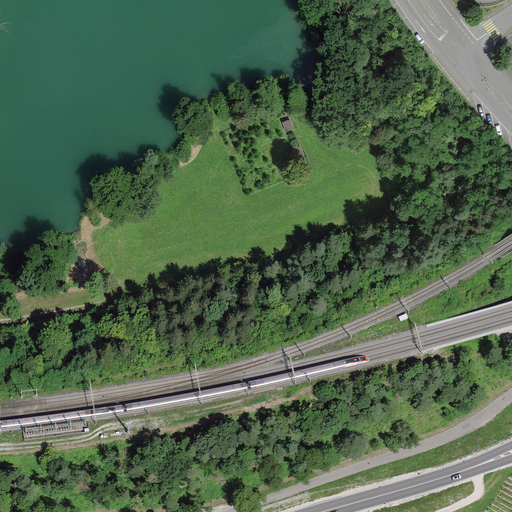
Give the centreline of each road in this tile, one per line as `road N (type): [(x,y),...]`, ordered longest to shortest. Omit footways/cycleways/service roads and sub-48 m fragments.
road 1 (track): [(239,507),(431,443),(511,395)]
road 2 (track): [(0,449),(260,396)]
road 3 (secondary): [(321,511),(511,452)]
